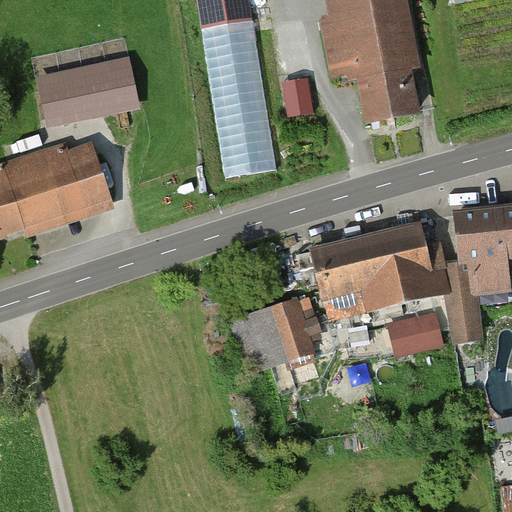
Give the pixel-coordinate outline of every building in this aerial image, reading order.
[(279,167),(252,0),(202,0),(230,175),(279,167)] [(416,113),(392,0),(338,0),(342,19),(328,22),(338,74),(359,69),(370,122),(416,113)] [(51,128),(145,110),(135,57),(40,76),(51,128)] [(282,82),(293,120),(320,112),(310,75),(282,82)] [(0,245),(122,207),(99,136),(0,168),(0,245)] [(511,210),(459,217),(465,268),(448,270),(456,338),(483,335),(478,295),(511,291),(508,257),(511,256),(511,210)] [(421,228),(298,257),(305,288),(320,285),(323,299),(366,290),(371,312),(447,295),(442,270),(444,269),(439,247),(426,250),(421,228)] [(312,351),(296,303),(236,323),(252,371),(312,351)] [(435,317),(405,324),(412,351),(442,344),(435,317)] [(511,417),(499,421),(502,435),(511,433),(511,417)]
